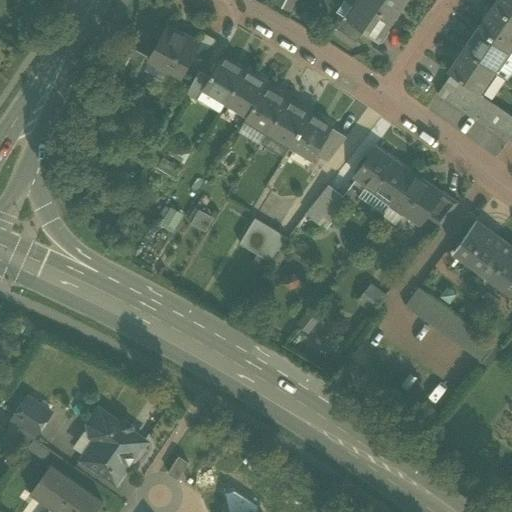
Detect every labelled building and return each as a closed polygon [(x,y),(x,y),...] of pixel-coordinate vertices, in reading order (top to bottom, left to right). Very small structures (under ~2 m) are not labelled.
[(274,0),(274,1),(288,10),(294,0),(274,0)] [(364,32),(378,42),(393,20),(363,0),(357,0),(352,7),(344,2),(337,13),(344,18),(364,32)] [(363,0),(393,20),(406,0),(363,0)] [(511,0),(498,0),(493,8),(511,21),(511,0)] [(511,52),(511,21),(493,8),(478,30),(511,53),(511,52)] [(364,32),(344,18),(337,29),(356,43),(364,32)] [(184,74),(200,43),(167,26),(151,56),(184,74)] [(511,53),(478,30),(463,51),(497,75),(511,53)] [(133,79),(146,56),(134,50),(121,73),(133,79)] [(497,75),(463,51),(448,73),(451,75),(461,82),(471,89),(481,96),(482,96),(497,75)] [(224,105),(245,70),(222,56),(210,78),(204,88),(205,89),(198,100),(220,113),(224,105)] [(268,83),(245,70),(224,105),(246,119),(265,87),(268,83)] [(204,88),(210,78),(199,72),(186,94),(197,101),(198,100),(205,89),(204,88)] [(447,102),(461,82),(451,75),(437,95),(447,102)] [(457,109),(471,89),(461,82),(447,102),(457,109)] [(288,100),(265,87),(246,119),(238,132),(261,146),(288,100)] [(467,115),(481,96),(471,89),(457,109),(467,115)] [(477,122),(491,103),(482,96),(481,96),(467,115),(477,122)] [(310,113),(288,100),(261,146),(283,159),(289,149),(310,113)] [(487,129),(501,109),(491,103),(477,122),(487,129)] [(497,136),(511,116),(501,109),(487,129),(497,136)] [(333,127),(310,113),(289,149),(312,163),(317,155),(332,129),(333,127)] [(507,143),(511,136),(511,116),(497,136),(507,143)] [(347,138),(332,129),(317,155),(328,162),(347,138)] [(390,205),(413,173),(411,172),(411,173),(375,148),(354,177),(389,203),(389,204),(390,205)] [(442,194),(413,173),(390,205),(383,214),(397,225),(404,215),(418,225),(417,226),(419,227),(426,217),(443,195),(442,194)] [(348,202),(328,186),(310,208),(331,224),(348,202)] [(443,195),(426,217),(441,227),(458,203),(443,192),(442,194),(443,195)] [(172,230),(180,213),(169,207),(160,224),(172,230)] [(205,230),(212,217),(198,210),(191,223),(205,230)] [(257,255),(273,230),(255,219),(239,245),(257,255)] [(490,280),(511,295),(511,246),(497,236),(494,239),(474,224),(453,252),(491,279),(490,280)] [(287,238),(273,230),(257,255),(249,269),(259,275),(287,238)] [(371,282),(357,299),(369,309),(383,291),(371,282)] [(416,288),(404,306),(478,355),(490,338),(416,288)] [(25,393),(0,436),(0,438),(25,453),(51,407),(25,393)] [(83,460),(116,483),(135,456),(136,457),(140,456),(144,451),(143,446),(142,446),(145,442),(132,433),(133,431),(132,426),(125,422),(120,422),(119,424),(99,410),(89,424),(91,436),(97,439),(83,460)] [(178,457),(167,473),(177,480),(188,463),(178,457)] [(54,511),(53,511),(96,511),(103,503),(50,466),(30,495),(54,511)]
